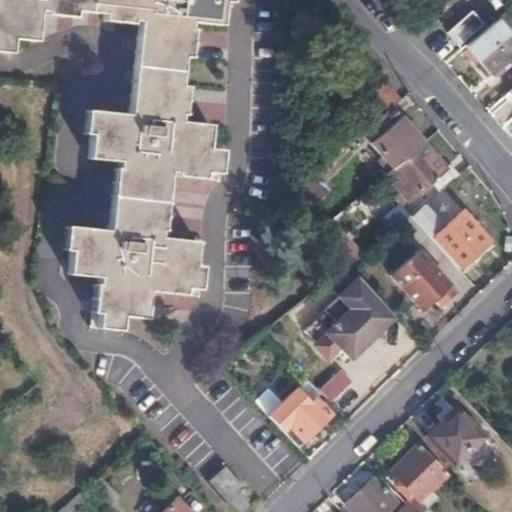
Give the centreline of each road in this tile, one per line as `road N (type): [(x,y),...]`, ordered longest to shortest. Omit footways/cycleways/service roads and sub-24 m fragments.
road 1 (residential): [(312,511),(511,318)]
road 2 (residential): [(511,170),(364,0)]
